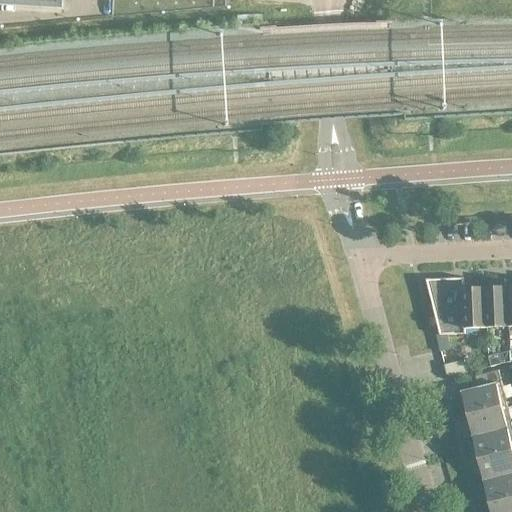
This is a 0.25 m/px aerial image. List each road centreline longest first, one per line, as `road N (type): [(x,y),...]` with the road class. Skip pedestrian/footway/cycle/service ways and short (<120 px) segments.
road 1 (unclassified): [(425,511),(360,263)]
road 2 (residential): [(511,256),(360,263)]
road 3 (unclassified): [(333,121),(329,0)]
